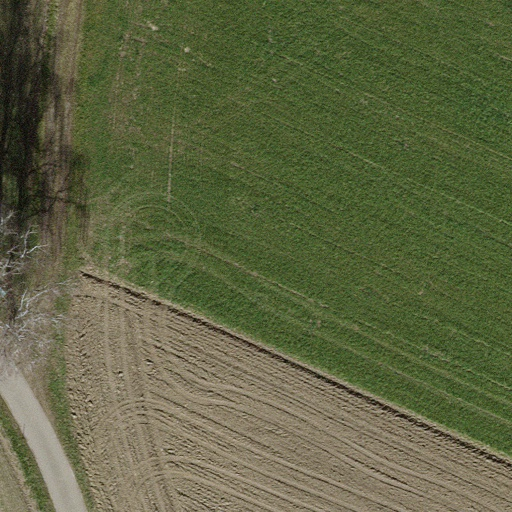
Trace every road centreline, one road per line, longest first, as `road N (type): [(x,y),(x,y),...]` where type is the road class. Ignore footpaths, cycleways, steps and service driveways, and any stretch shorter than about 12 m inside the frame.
road 1 (track): [(21,378),(56,241),(97,0)]
road 2 (track): [(0,357),(21,378),(69,511)]
